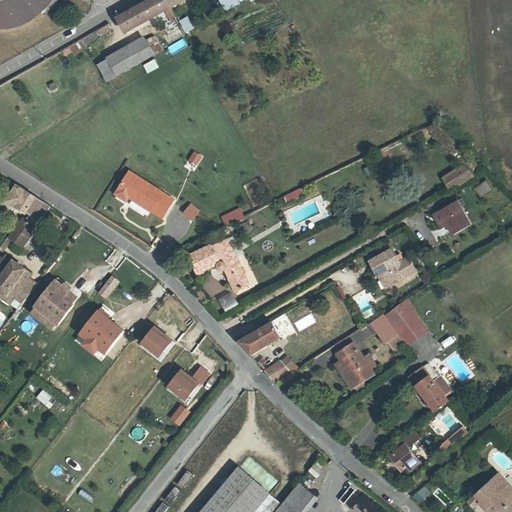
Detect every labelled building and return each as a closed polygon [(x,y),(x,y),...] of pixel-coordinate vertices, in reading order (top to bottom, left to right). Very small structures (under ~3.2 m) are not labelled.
[(8,0),(3,2),(0,2),(0,27),(4,27),(15,25),(20,24),(25,22),(31,19),(38,14),(46,6),(50,2),(51,0),(8,0)] [(164,0),(151,0),(117,20),(126,35),(165,13),(172,26),(178,23),(170,9),(164,0)] [(164,0),(170,9),(186,0),(164,0)] [(240,0),(222,0),(221,1),(228,11),(242,2),(240,0)] [(184,28),(192,24),(189,19),(181,24),(184,28)] [(109,24),(100,30),(103,35),(112,29),(109,24)] [(154,34),(145,38),(153,53),(161,49),(154,34)] [(154,58),(145,42),(100,67),(108,83),(154,58)] [(463,162),(440,177),(449,191),(472,176),(463,162)] [(127,173),(114,195),(126,202),(128,199),(160,219),(171,201),(127,173)] [(480,197),(493,189),(487,179),(473,187),(480,197)] [(15,187),(1,206),(11,214),(16,207),(27,214),(23,220),(30,225),(35,228),(50,209),(15,187)] [(282,196),(286,204),(303,195),(299,187),(282,196)] [(320,197),(283,210),(290,230),(328,217),(320,197)] [(454,236),(472,225),(458,200),(440,210),(454,236)] [(194,221),(199,208),(187,203),(182,215),(194,221)] [(225,227),(244,217),(239,206),(220,216),(225,227)] [(6,247),(15,235),(25,242),(35,228),(30,225),(23,220),(20,218),(1,243),(6,247)] [(204,271),(213,267),(214,269),(220,271),(229,288),(242,281),(221,241),(195,254),(198,259),(194,262),(202,276),(205,274),(204,271)] [(393,250),(371,262),(379,276),(384,273),(391,286),(412,274),(405,262),(401,264),(393,250)] [(169,252),(160,257),(168,265),(174,262),(169,252)] [(0,262),(0,299),(9,306),(13,301),(28,280),(31,276),(5,257),(2,260),(0,262)] [(412,258),(405,262),(412,274),(419,271),(412,258)] [(429,271),(420,274),(424,284),(432,281),(429,271)] [(384,273),(379,276),(386,289),(391,286),(384,273)] [(13,301),(20,306),(36,286),(28,280),(13,301)] [(66,294),(52,284),(34,307),(57,324),(58,325),(72,305),(71,305),(76,298),(67,292),(66,294)] [(338,285),(332,289),(341,301),(346,297),(338,285)] [(217,298),(224,311),(237,304),(230,291),(217,298)] [(353,296),(364,318),(376,312),(365,291),(353,296)] [(406,300),(384,313),(399,332),(405,340),(407,344),(428,329),(406,300)] [(57,324),(34,307),(30,313),(52,330),(57,324)] [(99,309),(97,312),(107,319),(109,317),(99,309)] [(107,319),(97,312),(79,335),(86,340),(98,349),(104,354),(122,331),(107,319)] [(399,332),(384,313),(372,321),(386,341),(388,340),(399,332)] [(272,323),(240,342),(251,354),(281,337),(272,323)] [(152,331),(141,344),(152,352),(154,349),(161,354),(171,341),(163,335),(161,338),(155,333),(152,331)] [(399,332),(388,340),(394,348),(405,340),(399,332)] [(98,349),(86,340),(82,346),(94,355),(98,349)] [(152,352),(141,344),(139,347),(159,362),(174,343),(171,341),(161,354),(154,349),(152,352)] [(354,342),(337,352),(343,360),(359,384),(364,381),(375,373),(373,370),(378,367),(370,354),(364,358),(354,342)] [(290,368),(284,360),(266,370),(277,381),(296,369),(293,366),(290,368)] [(359,384),(343,360),(339,362),(355,387),(357,385),(359,384)] [(435,410),(449,399),(444,392),(433,379),(421,363),(408,375),(435,410)] [(188,397),(198,384),(190,378),(188,381),(181,376),(178,374),(168,387),(179,395),(181,392),(188,397)] [(439,374),(433,379),(444,392),(450,388),(439,374)] [(369,388),(364,381),(359,384),(357,385),(362,392),(369,388)] [(179,395),(168,387),(166,390),(186,405),(201,386),(198,384),(188,397),(181,392),(179,395)] [(444,451),(468,433),(462,425),(438,443),(444,451)] [(399,449),(391,455),(403,470),(409,464),(412,467),(419,461),(413,453),(408,447),(414,442),(419,438),(414,431),(396,445),(399,449)] [(419,448),(414,442),(408,447),(413,453),(419,448)] [(328,465),(320,458),(309,471),(318,478),(328,465)] [(255,511),(269,495),(237,470),(202,511),(255,511)] [(475,495),(481,501),(491,511),(511,511),(511,486),(499,473),(475,495)] [(374,511),(380,506),(352,482),(340,496),(358,511),(374,511)] [(425,485),(412,495),(418,503),(431,493),(425,485)] [(440,487),(434,491),(446,507),(452,502),(440,487)] [(306,511),(314,503),(297,490),(278,511),(306,511)] [(475,495),(468,502),(474,508),(481,501),(475,495)] [(75,496),(68,503),(78,511),(88,511),(91,509),(75,496)]
